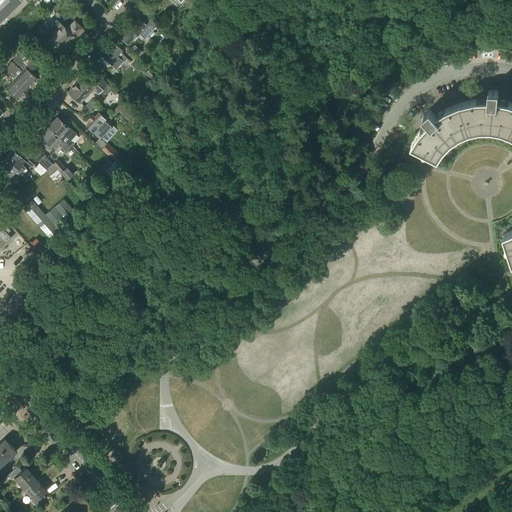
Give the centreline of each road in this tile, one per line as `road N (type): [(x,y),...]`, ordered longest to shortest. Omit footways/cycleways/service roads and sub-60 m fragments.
road 1 (residential): [(511,71),(450,73),(408,98),(357,173),(233,281),(177,343),(166,363),(166,404),(208,461)]
road 2 (residential): [(208,461),(237,471),(278,464),(374,374),(437,347),(511,295)]
road 3 (residential): [(0,144),(129,0)]
road 4 (primary): [(14,387),(126,511)]
